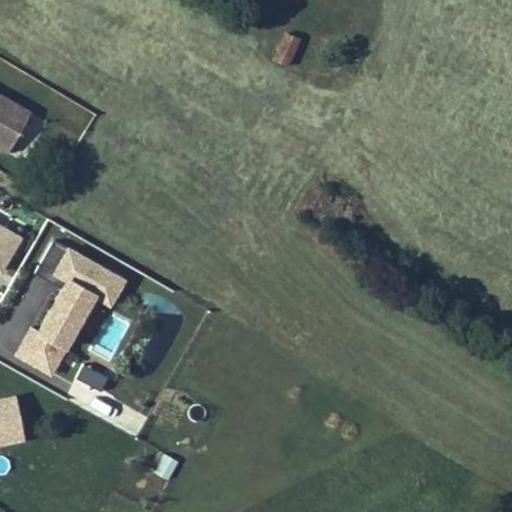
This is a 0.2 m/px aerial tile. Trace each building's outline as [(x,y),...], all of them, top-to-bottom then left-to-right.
[(300,42),(286,35),(275,61),(289,66),(300,42)] [(0,102),(1,101),(0,100),(0,143),(15,119),(0,109),(0,102)] [(19,112),(1,101),(0,102),(0,109),(15,119),(19,112)] [(0,267),(2,269),(21,229),(0,219),(0,267)] [(51,279),(15,355),(53,373),(91,293),(111,303),(126,272),(50,236),(34,271),(51,279)] [(82,362),(75,377),(99,387),(106,373),(82,362)] [(0,393),(0,442),(23,439),(16,391),(0,393)]
